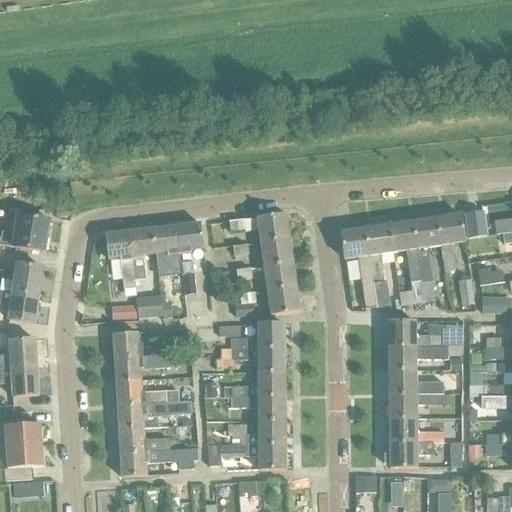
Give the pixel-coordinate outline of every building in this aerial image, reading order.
[(461,216),(436,219),(440,247),(445,274),(455,272),(451,245),(465,243),(461,216)] [(0,248),(0,247),(45,254),(50,222),(17,217),(13,240),(0,238),(0,248)] [(260,246),(290,241),(286,217),(257,221),(257,222),(244,223),(230,224),(231,233),(245,232),(245,235),(259,233),(260,246)] [(428,248),(440,247),(436,219),(412,223),(425,304),(435,302),(428,248)] [(412,223),(389,226),(393,254),(406,252),(414,305),(425,304),(412,223)] [(502,235),(511,233),(511,223),(501,225),(502,235)] [(393,254),(389,226),(365,230),(377,308),(377,309),(390,307),(387,283),(384,283),(380,255),(393,254)] [(201,227),(176,229),(179,258),(191,257),(191,252),(204,251),(201,227)] [(176,229),(153,232),(156,256),(168,255),(168,259),(179,258),(176,229)] [(365,310),(377,308),(365,230),(340,234),(344,261),(357,259),(365,310)] [(153,232),(130,234),(136,288),(135,281),(146,280),(143,257),(156,256),(153,232)] [(511,233),(502,235),(504,246),(511,244),(511,233)] [(136,288),(130,234),(106,237),(108,261),(120,260),(124,291),(136,290),(136,288)] [(260,246),(264,269),(293,265),(290,241),(260,246)] [(248,246),(233,248),(234,258),(249,256),(248,246)] [(173,296),(185,295),(185,296),(197,295),(193,262),(169,265),(170,278),(183,276),(183,278),(171,280),(173,296)] [(264,269),(267,293),(297,289),(293,265),(264,269)] [(0,291),(40,297),(44,270),(17,266),(15,282),(2,280),(1,283),(0,282),(0,291)] [(251,269),(236,272),(238,282),(252,279),(251,269)] [(491,271),(478,273),(480,288),(504,285),(502,274),(492,275),(491,271)] [(458,283),(462,307),(474,305),(471,281),(458,283)] [(511,282),(509,283),(509,284),(504,285),(500,286),(501,296),(510,294),(511,296),(511,282)] [(300,314),(297,289),(267,293),(271,318),(300,314)] [(9,321),(36,325),(40,297),(0,291),(0,306),(11,308),(9,321)] [(236,319),(254,318),(254,304),(256,304),(255,294),(240,296),(241,306),(235,306),(236,319)] [(163,318),(161,297),(136,300),(138,320),(163,318)] [(400,301),(401,312),(411,313),(409,300),(400,301)] [(495,316),(511,315),(511,301),(482,300),(482,315),(495,316)] [(113,322),(137,320),(136,307),(112,309),(113,322)] [(416,323),(388,323),(388,348),(460,348),(462,348),(462,327),(441,327),(441,337),(416,337),(416,323)] [(257,340),(231,340),(231,351),(285,350),(284,326),(257,326),(257,340)] [(219,328),(220,339),(240,338),(240,328),(219,328)] [(191,344),(190,332),(170,333),(171,346),(191,344)] [(137,335),(113,337),(115,361),(142,359),(141,347),(138,347),(137,335)] [(486,340),(486,350),(501,350),(501,340),(486,340)] [(0,371),(37,369),(35,341),(9,343),(10,361),(0,361),(0,371)] [(163,345),(151,346),(151,359),(164,358),(164,357),(163,345)] [(388,348),(388,373),(416,372),(416,361),(448,361),(448,358),(460,358),(460,348),(388,348)] [(231,351),(220,351),(220,362),(221,370),(234,370),(234,362),(257,361),(258,375),(285,374),(285,350),(231,351)] [(511,360),(511,350),(501,350),(486,350),(486,361),(511,360)] [(471,356),(471,366),(482,366),(482,356),(471,356)] [(142,359),(115,361),(116,385),(140,384),(140,372),(174,370),(174,357),(164,358),(151,359),(142,359)] [(485,365),(485,374),(498,374),(498,365),(485,365)] [(37,369),(0,371),(0,385),(12,385),(13,399),(38,398),(37,369)] [(416,386),(416,372),(388,373),(388,396),(443,396),(443,386),(416,386)] [(232,389),(223,389),(223,399),(231,399),(285,398),(285,374),(258,375),(258,389),(232,389)] [(118,409),(179,405),(178,392),(141,394),(140,384),(116,385),(118,409)] [(487,398),(511,398),(511,387),(487,387),(487,398)] [(486,398),(486,389),(475,389),(476,398),(486,398)] [(443,396),(388,396),(389,421),(416,421),(416,407),(449,407),(449,397),(443,397),(443,396)] [(285,398),(231,399),(231,400),(232,410),(246,410),(258,410),(258,424),(286,424),(285,398)] [(511,410),(511,398),(487,398),(481,399),(482,411),(511,410)] [(118,409),(119,433),(143,431),(143,420),(167,418),(167,417),(185,416),(184,405),(179,405),(118,409)] [(5,428),(6,450),(41,447),(40,426),(29,426),(28,414),(0,416),(1,429),(5,428)] [(416,421),(389,421),(389,445),(416,445),(432,445),(444,444),(444,434),(416,434),(416,421)] [(232,447),(286,446),(286,424),(258,424),(258,437),(247,436),(247,426),(228,426),(228,438),(232,438),(232,447)] [(143,431),(119,433),(121,457),(169,454),(169,441),(144,442),(143,431)] [(511,435),(487,435),(487,446),(502,446),(511,446),(511,435)] [(416,445),(389,445),(389,470),(416,469),(416,457),(432,457),(432,445),(416,445)] [(259,471),(286,471),(286,446),(232,447),(208,447),(209,468),(211,468),(211,469),(220,469),(220,468),(221,468),(221,459),(259,458),(259,471)] [(502,446),(487,446),(487,447),(487,458),(502,458),(502,446)] [(41,447),(6,450),(8,471),(4,471),(4,483),(32,482),(32,470),(43,469),(41,447)] [(480,447),(468,448),(468,460),(480,460),(480,447)] [(190,452),(177,453),(178,475),(191,474),(190,452)] [(169,454),(121,457),(122,480),(146,478),(146,465),(170,464),(169,454)] [(461,457),(451,457),(451,469),(461,469),(461,463),(461,457)] [(243,479),(243,502),(266,501),(265,478),(243,479)] [(375,480),(355,480),(355,495),(375,495),(375,480)] [(26,486),(13,487),(14,500),(27,500),(26,486)] [(450,511),(451,494),(437,494),(437,511),(450,511)] [(497,511),(508,511),(509,509),(509,498),(499,498),(499,500),(498,500),(497,511)] [(497,511),(498,500),(487,500),(487,511),(497,511)]
